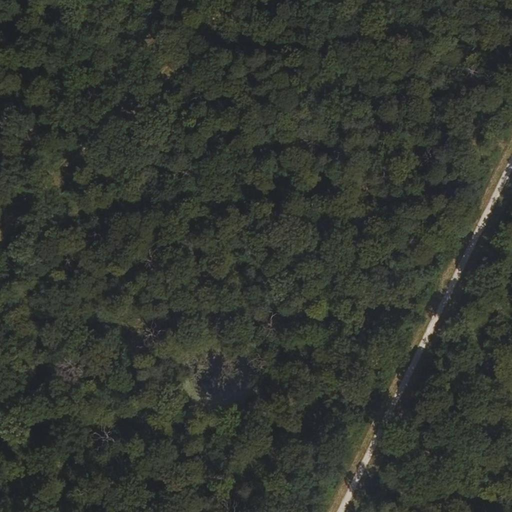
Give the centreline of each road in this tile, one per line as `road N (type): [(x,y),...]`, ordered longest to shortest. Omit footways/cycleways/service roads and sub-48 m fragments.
road 1 (track): [(342,511),(511,167)]
road 2 (track): [(0,238),(239,0)]
